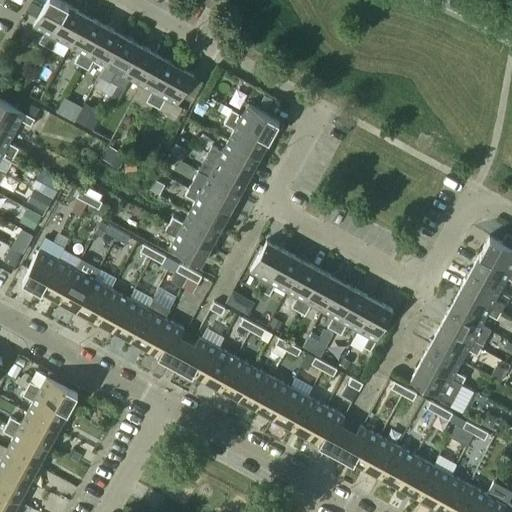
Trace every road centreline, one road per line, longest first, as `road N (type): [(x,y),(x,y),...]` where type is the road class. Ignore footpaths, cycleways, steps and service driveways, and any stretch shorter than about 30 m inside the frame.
road 1 (residential): [(123,0),(317,107),(267,204),(425,288),(474,194),(511,215)]
road 2 (unknown): [(267,204),(163,406)]
road 3 (residential): [(163,406),(0,315)]
road 4 (residential): [(315,491),(163,406)]
road 5 (residential): [(105,511),(163,406)]
